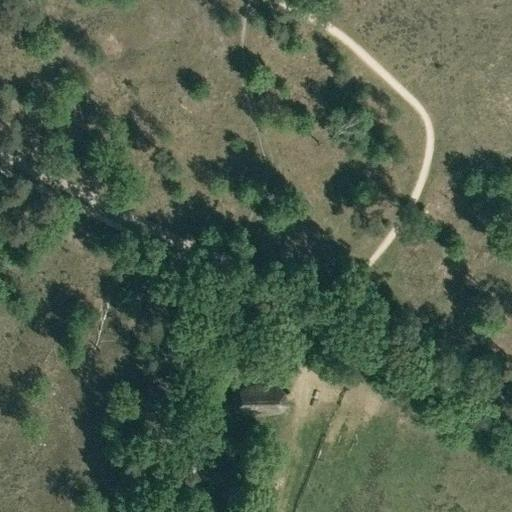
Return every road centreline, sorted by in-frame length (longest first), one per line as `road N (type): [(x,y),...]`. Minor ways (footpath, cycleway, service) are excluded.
road 1 (track): [(511,406),(0,155)]
road 2 (unknown): [(228,270),(259,209),(264,177),(248,53),(251,0)]
